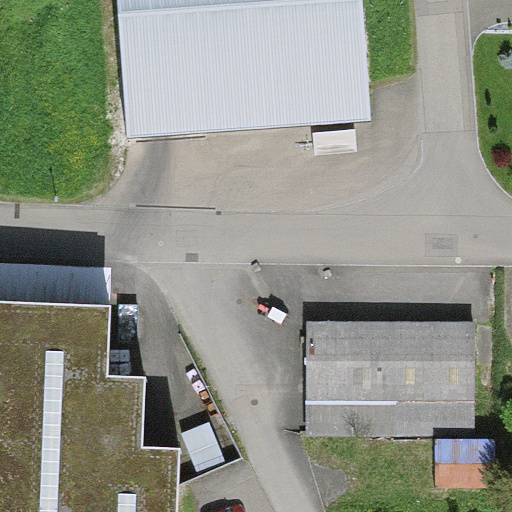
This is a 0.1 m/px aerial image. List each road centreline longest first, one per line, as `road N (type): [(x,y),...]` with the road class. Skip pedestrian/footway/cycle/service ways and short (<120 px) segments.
road 1 (residential): [(184,238),(190,297),(291,511)]
road 2 (residential): [(454,242),(184,238)]
road 3 (residential): [(434,0),(454,242)]
road 4 (residential): [(184,238),(0,230)]
